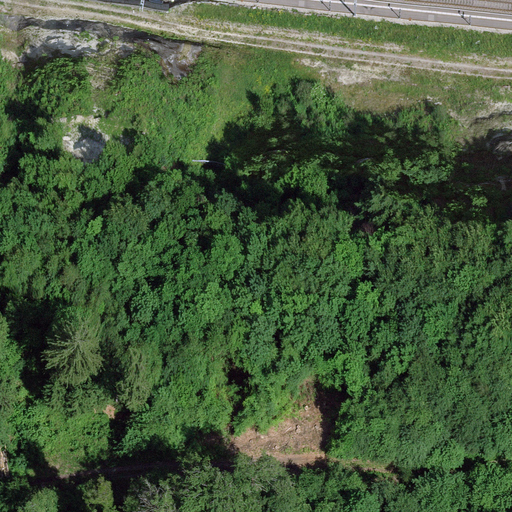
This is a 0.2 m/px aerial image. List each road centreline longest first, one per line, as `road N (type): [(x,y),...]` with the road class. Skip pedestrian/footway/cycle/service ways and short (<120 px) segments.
road 1 (track): [(0,499),(250,454),(511,461)]
road 2 (track): [(57,0),(183,28),(511,68)]
